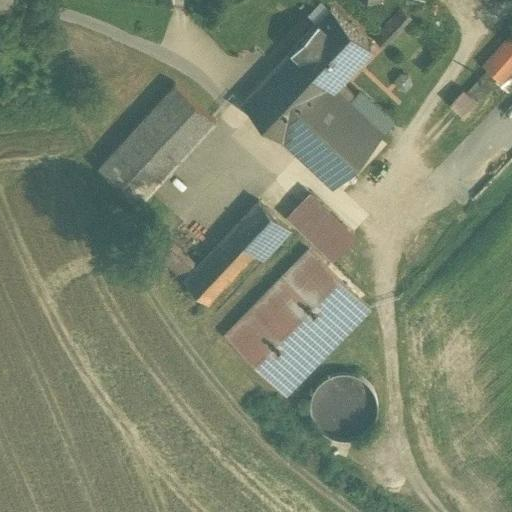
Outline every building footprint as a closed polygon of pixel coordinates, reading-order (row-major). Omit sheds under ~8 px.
[(330,7),(242,102),(281,139),(282,137),(337,79),(370,44),(330,7)] [(401,8),(373,37),(382,45),(410,16),(401,8)] [(511,30),(482,63),(501,80),(511,67),(511,30)] [(337,79),(282,137),(332,185),(382,131),(373,122),(372,121),(349,100),(354,95),(337,79)] [(215,119),(175,82),(98,166),(139,203),(215,119)] [(471,84),(458,100),(472,113),(486,97),(471,84)] [(292,214),(342,259),(367,232),(316,187),(292,214)] [(198,265),(184,279),(207,301),(254,252),(281,222),(258,200),(198,265)] [(281,222),(254,252),(263,260),(290,231),(281,222)] [(198,265),(170,239),(156,253),(184,279),(198,265)] [(308,249),(224,334),(285,394),(369,309),(308,249)] [(317,426),(323,432),(331,437),(339,439),(348,439),(356,437),(364,433),(370,426),(375,419),(377,411),(377,402),(375,393),(371,386),(364,380),(357,375),(348,373),(340,373),(331,375),(324,379),(317,385),(313,393),(311,401),(311,410),(313,418),(317,426)]
